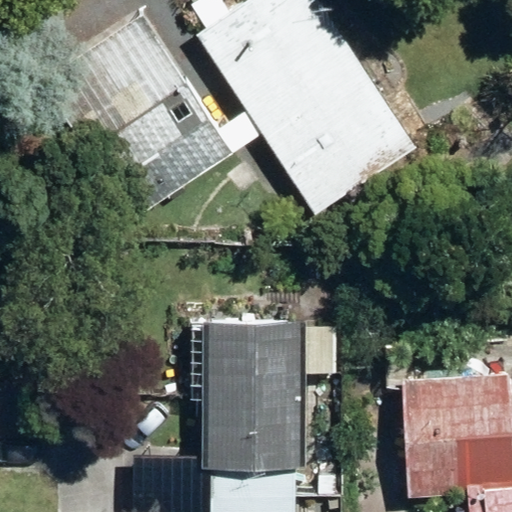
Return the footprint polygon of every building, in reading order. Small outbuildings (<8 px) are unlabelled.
[(244,0),(197,32),(316,212),(416,145),(319,0),(244,0)] [(41,83),(134,219),(234,151),(140,15),(41,83)] [(205,466),(210,466),(210,497),(297,498),(297,466),(306,466),(307,321),(205,322),(205,466)] [(470,491),(471,511),(511,511),(511,381),(511,370),(405,376),(411,493),(470,491)] [(297,511),(298,500),(210,498),(209,511),(297,511)]
